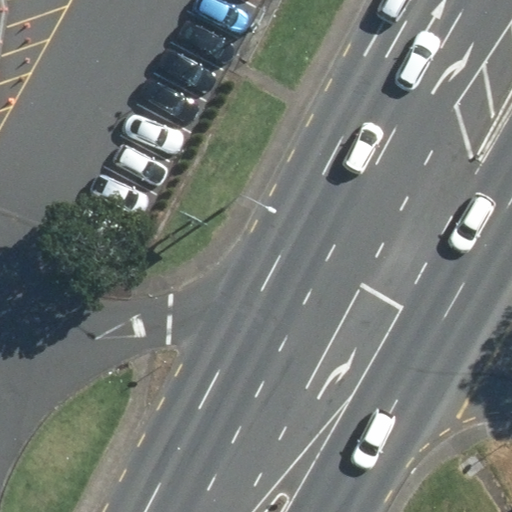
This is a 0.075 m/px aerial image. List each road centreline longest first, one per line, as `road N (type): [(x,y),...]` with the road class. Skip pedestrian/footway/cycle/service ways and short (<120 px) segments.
road 1 (primary): [(181,511),(341,214)]
road 2 (primary): [(473,289),(338,511)]
road 3 (primary): [(341,214),(461,0)]
road 4 (residential): [(473,289),(341,214)]
